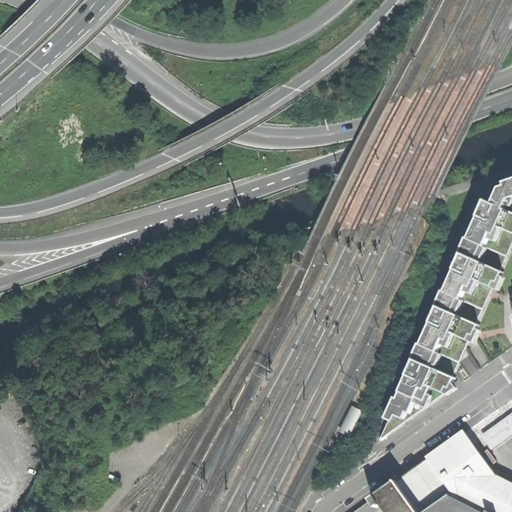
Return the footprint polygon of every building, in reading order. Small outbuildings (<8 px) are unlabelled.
[(511,180),(506,182),(493,187),(487,200),(480,215),(470,238),(469,238),(462,252),(463,253),(457,267),(447,291),(446,290),(439,306),(433,321),(423,345),(422,344),(415,359),(416,359),(410,374),(402,392),(399,399),(397,398),(387,418),(391,420),(382,439),(390,433),(427,407),(447,393),(450,394),(460,388),(456,382),(458,378),(454,376),(456,373),(464,353),(470,340),(478,343),(481,337),(484,331),(480,329),(481,325),(478,323),(490,295),(492,291),(494,286),(502,290),(508,277),(503,275),(505,271),(502,270),(511,245),(511,180)] [(357,433),(369,409),(359,404),(347,429),(357,433)] [(511,414),(483,436),(491,448),(511,433),(511,414)] [(511,511),(511,484),(496,477),(465,436),(439,452),(431,458),(455,491),(456,492),(462,501),(483,511),(511,511)] [(486,449),(481,453),(491,465),(496,462),(486,449)] [(412,471),(397,482),(418,511),(425,511),(455,491),(431,458),(412,471)] [(388,488),(377,497),(386,509),(387,511),(418,511),(397,482),(388,488)] [(483,511),(462,501),(456,492),(427,511),(483,511)] [(381,511),(386,509),(377,497),(355,511),(381,511)]
